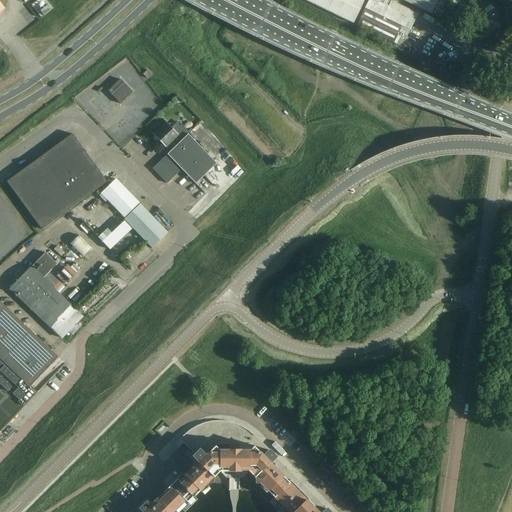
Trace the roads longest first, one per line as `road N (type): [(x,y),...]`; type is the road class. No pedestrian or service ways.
road 1 (residential): [(0,165),(63,120),(79,118),(184,227),(179,246),(86,333),(74,379),(0,456)]
road 2 (unclassified): [(223,307),(296,227),(382,162),(437,147),(511,151)]
road 3 (residential): [(123,511),(159,476),(147,461),(168,435),(213,412),(252,421),(344,511)]
road 4 (primary): [(511,127),(364,69),(223,0)]
road 5 (tertiary): [(10,511),(211,309),(223,307)]
road 6 (tertiary): [(223,307),(268,337),(313,352),(387,337),(438,295),(476,299)]
road 7 (residential): [(446,511),(476,299)]
road 8 (tertiary): [(476,299),(498,147),(511,105)]
road 9 (secondary): [(0,118),(69,72),(151,0)]
road 10 (secondary): [(126,0),(40,77),(0,101)]
